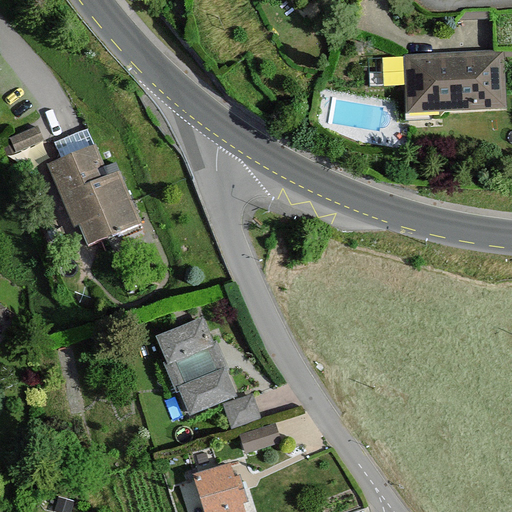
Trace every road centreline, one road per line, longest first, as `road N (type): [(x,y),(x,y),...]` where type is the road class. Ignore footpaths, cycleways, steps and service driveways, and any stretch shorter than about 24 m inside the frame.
road 1 (residential): [(221,129),(219,189),(241,255),(286,347),(358,456)]
road 2 (tertiary): [(221,129),(388,212),(511,237)]
road 3 (tertiary): [(93,0),(146,62),(221,129)]
